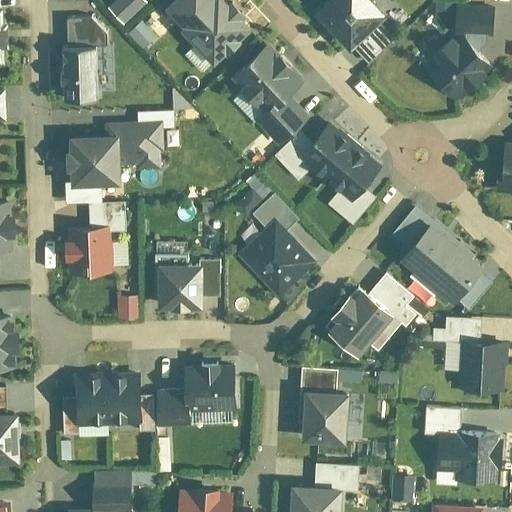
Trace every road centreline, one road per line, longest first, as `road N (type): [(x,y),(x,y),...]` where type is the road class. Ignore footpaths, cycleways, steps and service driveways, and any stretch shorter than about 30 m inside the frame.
road 1 (residential): [(51,340),(40,0)]
road 2 (residential): [(436,170),(279,339)]
road 3 (residential): [(279,339),(51,340)]
road 4 (residential): [(420,158),(268,0)]
road 5 (residential): [(51,340),(55,511)]
road 6 (residential): [(279,339),(272,466)]
